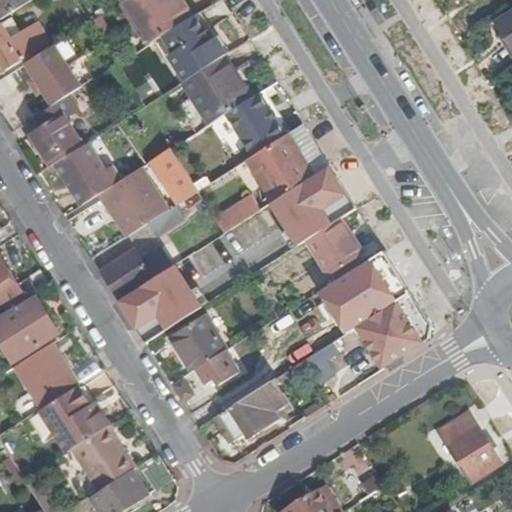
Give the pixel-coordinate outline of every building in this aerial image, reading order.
[(0,0),(0,20),(32,0),(0,0)] [(127,0),(128,0),(154,42),(157,41),(188,22),(174,0),(127,0)] [(193,18),(181,0),(174,0),(188,22),(193,18)] [(93,22),(82,5),(72,11),(83,28),(93,22)] [(184,83),(223,57),(228,54),(202,13),(193,18),(188,22),(157,41),(168,57),(165,59),(181,84),(184,83)] [(511,13),(499,22),(511,42),(511,13)] [(93,22),(102,36),(113,29),(104,15),(93,22)] [(2,23),(0,23),(0,58),(7,70),(50,42),(37,22),(11,38),(2,23)] [(193,97),(211,126),(221,119),(251,101),(223,57),(184,83),(193,97)] [(30,100),(39,115),(71,95),(62,80),(30,100)] [(251,101),(221,119),(240,149),(248,144),(250,146),(281,125),(261,94),(251,101)] [(55,165),(86,146),(68,118),(81,110),(71,95),(39,115),(47,127),(36,135),(42,145),(55,165)] [(305,125),(251,159),(277,201),(331,167),(305,125)] [(42,145),(36,135),(31,137),(37,147),(42,145)] [(102,194),(123,181),(113,165),(106,169),(90,143),(86,146),(55,165),(54,166),(81,208),(102,194)] [(200,191),(174,149),(154,162),(181,203),(188,199),(200,191)] [(142,169),(123,181),(102,194),(129,236),(151,223),(169,211),(142,169)] [(200,191),(188,199),(193,207),(205,199),(200,191)] [(228,234),(264,211),(254,194),(217,217),(228,234)] [(169,211),(151,223),(160,237),(188,219),(179,205),(169,211)] [(334,224),(310,239),(332,273),(364,253),(354,238),(346,243),(334,224)] [(247,266),(232,242),(227,233),(195,253),(216,286),(247,266)] [(232,242),(247,266),(253,262),(238,238),(232,242)] [(105,273),(121,300),(141,287),(173,267),(162,250),(143,262),(137,253),(105,273)] [(385,251),(324,290),(351,332),(358,327),(400,301),(412,294),(397,270),(385,251)] [(0,298),(9,313),(37,295),(51,286),(41,270),(18,285),(0,256),(0,298)] [(121,300),(133,319),(153,306),(141,287),(121,300)] [(9,313),(0,318),(0,336),(15,361),(60,332),(37,295),(9,313)] [(427,344),(400,301),(358,327),(386,370),(427,344)] [(174,336),(196,370),(229,350),(206,315),(174,336)] [(81,386),(54,344),(18,367),(44,409),(81,386)] [(315,373),(323,385),(337,375),(328,361),(339,354),(333,344),(307,360),(315,373)] [(304,380),(315,373),(307,360),(281,376),(287,385),(301,376),(304,380)] [(287,385),(281,376),(218,416),(232,438),(246,429),(253,439),(298,410),(283,387),(287,385)] [(175,384),(185,400),(195,393),(185,377),(175,384)] [(69,452),(74,449),(111,425),(105,415),(101,417),(98,411),(82,385),(81,386),(44,409),(44,410),(56,430),(69,452)] [(442,433),(475,484),(504,466),(472,415),(442,433)] [(74,449),(99,490),(134,468),(137,466),(111,425),(74,449)] [(134,468),(149,492),(157,487),(142,463),(137,466),(134,468)] [(164,463),(152,471),(162,488),(174,480),(164,463)] [(99,490),(91,496),(102,511),(122,511),(151,494),(149,492),(134,468),(99,490)] [(344,481),(359,505),(380,492),(367,470),(359,475),(357,472),(344,481)] [(387,487),(381,491),(387,499),(392,496),(387,487)] [(318,511),(311,501),(294,511),(318,511)]
